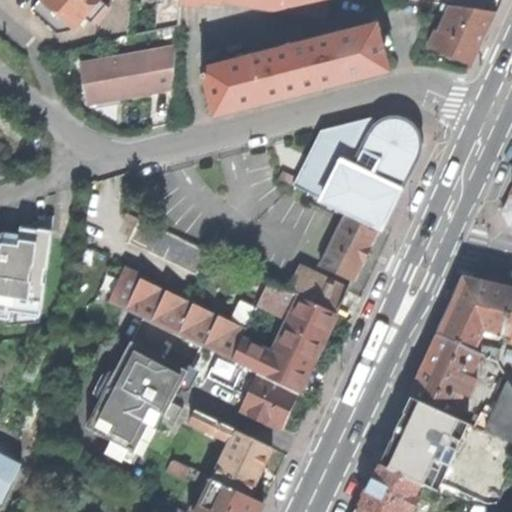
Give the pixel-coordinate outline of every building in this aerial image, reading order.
[(59,33),(76,28),(42,0),(40,0),(32,11),(48,23),(59,33)] [(88,14),(97,22),(110,6),(103,0),(42,0),(76,28),(88,14)] [(180,20),(181,6),(181,0),(159,0),(157,27),(180,20)] [(221,4),(329,19),(332,0),(181,0),(181,6),(199,9),(200,4),(221,7),(221,4)] [(448,0),(446,5),(481,10),(485,0),(448,0)] [(446,5),(443,4),(441,11),(447,12),(439,32),(436,31),(429,47),(473,66),(486,37),(497,12),(481,10),(446,5)] [(376,28),(292,50),(302,91),(343,80),(387,68),(376,28)] [(135,96),(174,89),(177,47),(80,65),(88,104),(135,96)] [(208,79),(217,113),(258,102),(302,91),(292,50),(206,73),(207,74),(202,76),(203,80),(208,79)] [(322,130),(294,186),(323,200),(341,162),(400,191),(416,160),(423,145),(419,131),(407,122),(393,116),(378,121),(371,117),(322,130)] [(323,200),(381,228),(391,209),(400,191),(341,162),(323,200)] [(321,266),(355,282),(367,257),(381,228),(323,200),(294,186),(269,174),(259,196),(282,207),(284,203),(295,209),(321,221),(323,216),(341,225),(338,229),(333,227),(322,250),(327,253),(321,266)] [(208,251),(270,281),(337,314),(349,289),(302,266),(312,245),(310,244),(298,238),(300,233),(287,226),(279,223),(273,224),(266,221),(259,235),(205,208),(203,212),(173,198),(158,227),(160,228),(208,251)] [(310,244),(321,221),(295,209),(287,226),(300,233),(298,238),(310,244)] [(131,240),(150,249),(160,228),(158,227),(141,218),(131,240)] [(0,322),(5,324),(5,329),(37,328),(44,290),(43,290),(46,274),(47,275),(57,223),(24,232),(22,240),(13,239),(6,237),(0,238),(0,322)] [(198,273),(208,251),(160,228),(150,249),(198,273)] [(219,354),(232,360),(243,339),(247,329),(160,287),(126,270),(111,302),(143,317),(202,345),(219,354)] [(452,308),(440,336),(482,355),(499,363),(501,351),(479,346),(484,336),(482,332),(486,330),(505,334),(511,302),(511,288),(465,278),(452,308)] [(277,345),(314,362),(328,333),(337,314),(270,281),(260,301),(270,306),(275,296),(284,300),(278,311),(291,317),(277,345)] [(84,429),(133,453),(148,424),(153,426),(159,414),(164,416),(188,372),(202,345),(143,317),(84,429)] [(412,397),(455,417),(464,395),(470,397),(478,380),(472,377),(482,355),(440,336),(426,366),(412,397)] [(232,360),(299,392),(304,382),(310,371),(243,339),(232,360)] [(287,417),(299,392),(232,360),(219,354),(215,378),(248,395),(241,409),(281,429),(287,417)] [(477,426),(511,442),(511,386),(509,382),(493,417),(483,412),(477,426)] [(231,442),(214,478),(250,496),(260,473),(273,447),(196,410),(191,422),(231,442)] [(0,503),(0,504),(21,464),(10,458),(12,453),(0,446),(0,503)] [(185,478),(191,467),(173,459),(168,470),(185,478)] [(371,484),(360,505),(373,511),(408,511),(409,511),(408,511),(415,511),(421,499),(417,497),(421,487),(380,466),(371,484)] [(190,511),(189,511),(260,511),(265,503),(250,496),(214,478),(199,510),(192,506),(190,511)]
